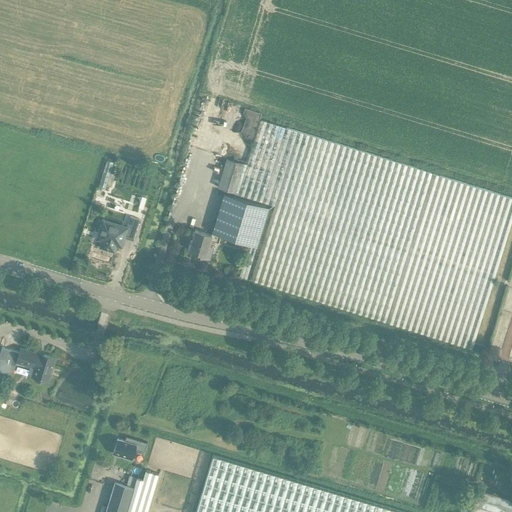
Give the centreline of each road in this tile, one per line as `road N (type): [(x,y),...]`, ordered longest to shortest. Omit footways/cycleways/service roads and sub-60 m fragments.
road 1 (tertiary): [(0,261),(511,402)]
road 2 (unknown): [(109,303),(88,352),(0,340)]
